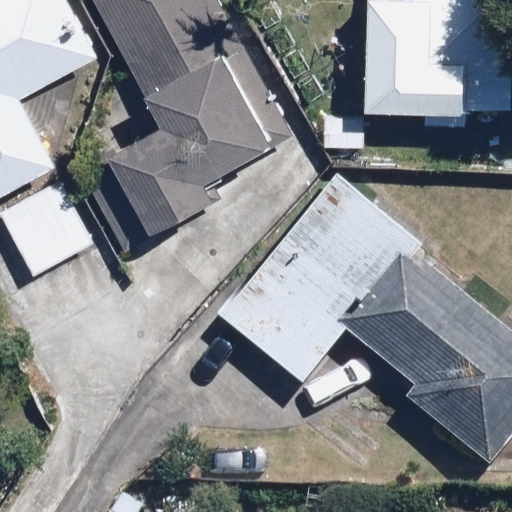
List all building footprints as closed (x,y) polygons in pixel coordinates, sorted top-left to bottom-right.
[(0,0),(0,219),(32,278),(98,241),(17,97),(103,49),(75,0),(0,0)] [(124,247),(126,252),(133,248),(172,325),(195,313),(239,258),(210,200),(202,184),(297,137),(229,0),(97,0),(158,122),(80,160),(124,247)] [(362,0),(359,108),(509,112),(511,0),(362,0)] [(422,237),(338,167),(216,314),(303,386),(348,332),(421,393),(410,406),(486,469),(511,437),(511,342),(407,255),(422,237)] [(150,511),(121,497),(113,511),(150,511)]
